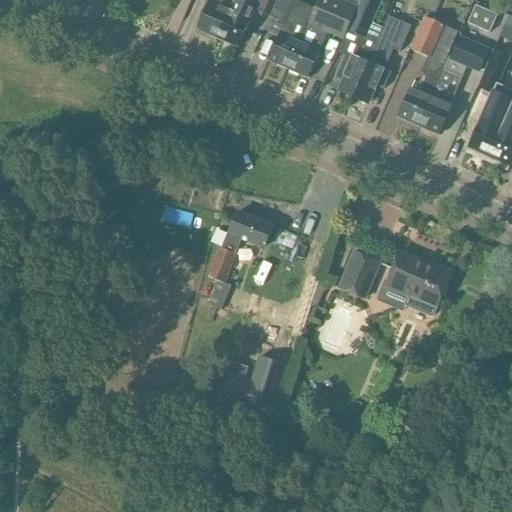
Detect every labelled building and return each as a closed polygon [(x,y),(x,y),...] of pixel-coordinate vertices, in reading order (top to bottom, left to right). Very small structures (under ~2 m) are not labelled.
[(208,1),(196,29),(217,38),(233,0),(210,0),(210,1),(208,1)] [(233,0),(217,38),(239,47),(250,19),(257,0),(233,0)] [(261,0),(257,12),(272,18),(272,17),(279,0),(261,0)] [(315,9),(293,0),(279,0),(272,17),(277,19),(275,23),(283,26),(268,60),(288,69),(315,9)] [(318,0),(315,9),(288,69),(309,78),(321,50),(318,49),(325,32),(344,40),(348,31),(358,6),(344,0),(343,0),(318,0)] [(347,55),(338,75),(345,78),(340,91),(354,97),(384,29),(383,28),(373,24),(382,2),(379,0),(360,0),(358,6),(348,31),(358,35),(349,56),(347,55)] [(498,15),(476,6),(468,24),(490,34),(498,15)] [(398,117),(419,126),(443,70),(446,63),(459,32),(434,21),(439,10),(430,7),(426,18),(411,51),(428,58),(421,73),(426,76),(419,92),(411,88),(398,117)] [(384,29),(354,97),(368,104),(374,89),(376,90),(378,85),(384,88),(391,72),(385,69),(394,50),(399,52),(411,26),(388,16),(383,28),(384,29)] [(491,49),(459,36),(449,60),(481,73),(491,49)] [(485,74),(511,85),(511,42),(500,37),(496,47),(488,65),(485,74)] [(443,70),(419,126),(439,135),(452,106),(463,79),(443,70)] [(511,90),(497,84),(470,147),(477,150),(477,152),(489,157),(511,102),(511,90)] [(511,102),(489,157),(502,163),(503,161),(510,164),(511,160),(511,102)] [(273,225),(238,211),(229,234),(223,249),(220,248),(208,278),(218,282),(212,296),(226,301),(232,286),(225,284),(238,255),(235,254),(241,239),(264,248),(273,225)] [(380,263),(354,252),(339,288),(365,299),(380,263)] [(426,263),(400,252),(385,288),(410,299),(406,307),(433,318),(452,271),(435,264),(432,270),(425,267),(426,263)] [(319,284),(311,306),(314,307),(318,309),(327,287),(319,284)] [(222,372),(230,375),(221,402),(271,419),(288,366),(260,358),(253,382),(245,379),(249,368),(226,360),(222,372)]
